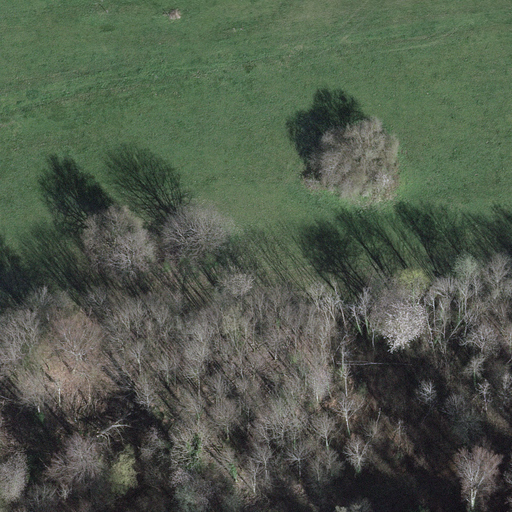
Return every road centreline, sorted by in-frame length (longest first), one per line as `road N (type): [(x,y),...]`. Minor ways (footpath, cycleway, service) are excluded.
road 1 (track): [(511,13),(141,72),(0,105)]
road 2 (track): [(338,511),(439,479),(511,439)]
